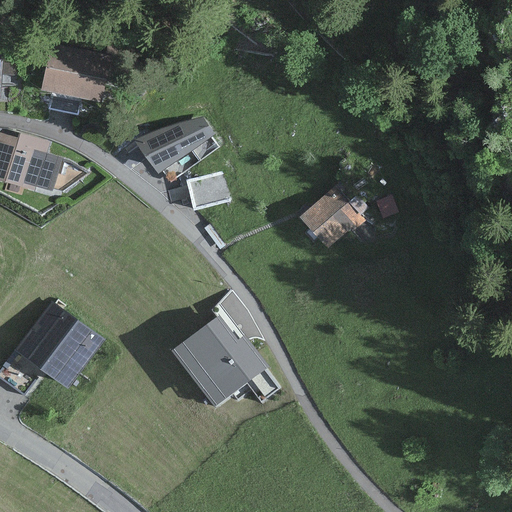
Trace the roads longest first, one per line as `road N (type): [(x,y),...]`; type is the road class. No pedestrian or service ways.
road 1 (residential): [(395,511),(350,471),(240,293),(176,216),(63,131),(0,122)]
road 2 (residential): [(139,511),(0,417)]
